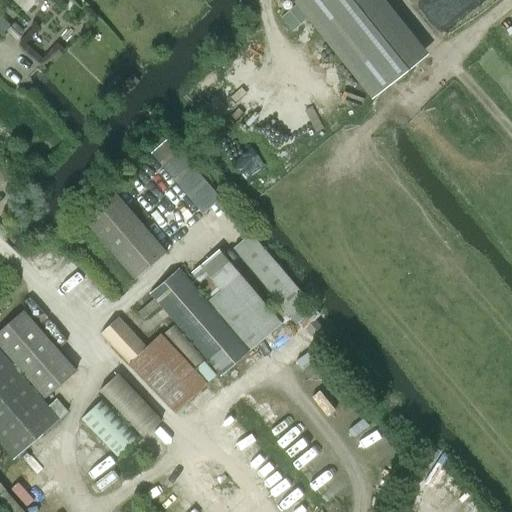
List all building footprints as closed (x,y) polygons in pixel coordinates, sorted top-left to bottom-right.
[(36,0),(15,0),(27,10),(36,0)] [(366,0),(292,0),(372,99),(417,63),(366,0)] [(220,199),(169,138),(152,152),(203,213),(220,199)] [(166,253),(114,192),(84,219),(136,279),(166,253)] [(219,249),(192,272),(211,297),(207,301),(251,349),(282,323),(291,314),(307,300),(250,234),(234,248),(279,300),(270,308),(219,249)] [(47,238),(26,258),(43,277),(64,257),(47,238)] [(220,375),(246,353),(249,350),(178,268),(149,293),(154,298),(138,312),(144,318),(159,305),(220,375)] [(76,371),(23,311),(0,330),(0,343),(46,397),(76,371)] [(118,317),(101,333),(163,400),(175,388),(188,402),(207,384),(160,334),(146,347),(118,317)] [(315,346),(295,361),(302,370),(322,355),(315,346)] [(0,351),(0,443),(13,459),(67,412),(56,400),(48,407),(0,351)] [(144,436),(161,420),(117,374),(101,390),(144,436)] [(81,419),(117,458),(139,437),(103,398),(81,419)]
